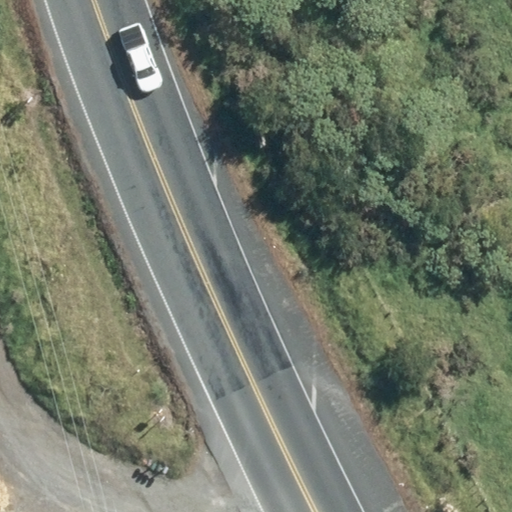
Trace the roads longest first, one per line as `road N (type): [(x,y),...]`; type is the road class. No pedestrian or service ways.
road 1 (secondary): [(312,511),(59,0)]
road 2 (track): [(284,457),(76,511),(12,456),(0,405)]
